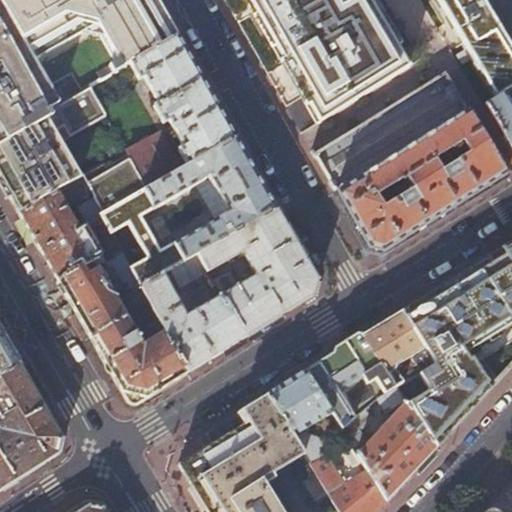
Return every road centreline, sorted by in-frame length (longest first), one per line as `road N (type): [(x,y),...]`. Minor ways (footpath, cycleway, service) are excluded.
road 1 (residential): [(189,0),(361,302)]
road 2 (residential): [(361,302),(110,460)]
road 3 (secondary): [(110,460),(0,272)]
road 4 (residential): [(511,175),(409,0)]
road 5 (residential): [(511,206),(361,302)]
